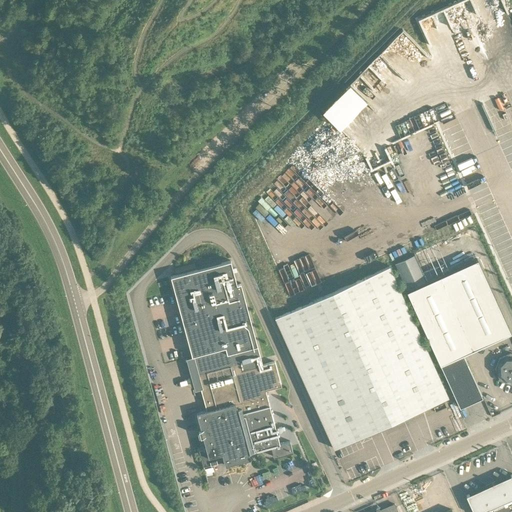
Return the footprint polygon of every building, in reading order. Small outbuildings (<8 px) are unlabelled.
[(341,126),(369,99),(351,81),(324,109),(341,126)] [(362,143),(387,151),(390,142),(384,140),(390,124),(393,125),(396,116),(388,114),(386,119),(378,117),(374,131),(367,128),(362,143)] [(414,255),(395,264),(407,291),(426,282),(414,255)] [(199,451),(203,467),(224,461),(225,465),(250,459),(248,453),(271,446),(274,456),(292,451),(289,442),(279,445),(264,389),(279,385),(273,364),(262,367),(232,259),(169,277),(206,410),(196,413),(201,430),(202,430),(203,435),(202,435),(206,449),(199,451)] [(473,349),(510,333),(477,260),(440,277),(473,349)] [(389,266),(275,317),(334,449),(448,397),(389,266)] [(407,291),(440,364),(462,354),(473,349),(440,277),(407,291)] [(440,364),(460,408),(482,398),(462,354),(440,364)] [(500,359),(495,370),(500,380),(511,385),(511,384),(511,354),(510,354),(500,359)] [(511,511),(511,476),(490,486),(501,511),(511,511)] [(501,511),(490,486),(467,496),(474,511),(501,511)]
